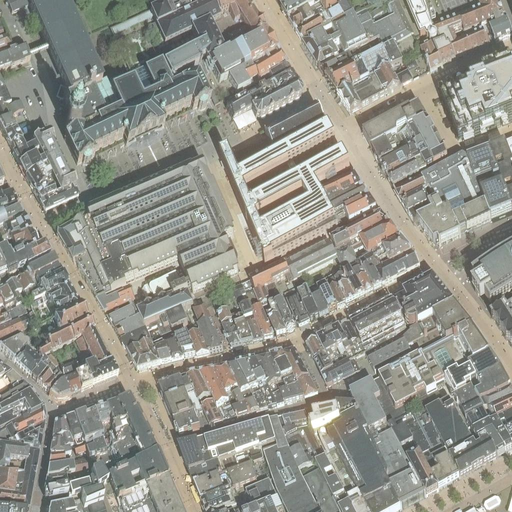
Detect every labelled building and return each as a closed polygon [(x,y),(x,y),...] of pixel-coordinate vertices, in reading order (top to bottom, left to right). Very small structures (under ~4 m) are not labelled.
[(63,0),(9,0),(5,2),(11,15),(12,15),(28,8),(54,68),(64,89),(59,87),(55,100),(65,103),(74,122),(71,121),(65,125),(63,132),(66,137),(69,138),(64,141),(76,166),(81,164),(82,166),(85,167),(89,165),(90,162),(89,160),(94,158),(92,154),(122,139),(126,147),(164,129),(160,121),(190,107),(192,111),(196,109),(197,111),(200,112),(205,110),(206,107),(205,105),(210,103),(197,76),(181,83),(177,76),(168,81),(162,67),(161,65),(143,73),(142,71),(122,81),(120,77),(110,81),(102,86),(63,0)] [(192,51),(162,67),(168,81),(177,76),(195,67),(201,79),(212,102),(214,107),(219,104),(208,82),(207,82),(205,77),(208,76),(201,64),(200,64),(199,60),(203,58),(205,62),(224,53),(209,23),(220,18),(219,16),(227,12),(234,23),(239,19),(241,23),(244,27),(226,37),(232,48),(261,33),(263,32),(254,16),(244,0),(210,0),(190,9),(189,7),(190,7),(185,0),(183,0),(171,6),(171,9),(170,6),(165,8),(163,5),(149,12),(111,29),(114,36),(152,19),(164,45),(190,32),(198,48),(192,50),(192,51)] [(288,22),(289,21),(312,8),(307,0),(303,0),(281,11),(281,12),(288,22)] [(296,33),(297,33),(319,21),(325,17),(345,7),(346,6),(346,5),(353,2),(352,0),(346,0),(344,2),(342,0),(327,0),(320,4),(312,8),(289,21),(290,22),(288,23),(295,34),(296,33)] [(307,0),(312,8),(320,4),(320,2),(318,0),(322,0),(323,1),(324,0),(307,0)] [(425,35),(429,47),(432,45),(433,45),(432,42),(439,40),(435,28),(432,29),(431,22),(435,20),(426,0),(404,0),(420,37),(425,35)] [(432,42),(433,45),(432,45),(441,68),(455,61),(449,48),(457,44),(455,38),(454,36),(464,33),(465,35),(479,29),(486,26),(490,24),(504,19),(495,0),(475,0),(480,10),(435,28),(439,40),(432,42)] [(337,61),(332,48),(339,45),(345,57),(379,40),(384,50),(392,45),(413,35),(402,10),(400,6),(398,2),(389,8),(387,9),(391,19),(373,27),(365,12),(352,18),(304,44),(302,45),(310,58),(318,71),(337,61)] [(345,7),(325,17),(329,25),(322,28),(319,21),(297,33),(295,34),(302,45),(304,44),(352,18),(345,7)] [(381,15),(383,14),(380,9),(378,10),(370,14),(372,19),(381,15)] [(490,24),(486,26),(488,30),(494,45),(495,45),(509,40),(511,38),(511,36),(506,22),(505,19),(505,18),(504,19),(490,24)] [(482,50),(489,47),(483,32),(480,33),(475,35),(467,39),(457,44),(449,48),(455,61),(476,52),(482,50)] [(218,85),(226,80),(276,53),(266,37),(264,33),(262,34),(261,33),(232,48),(224,53),(205,62),(206,62),(218,85)] [(0,53),(23,45),(22,41),(10,45),(7,38),(0,40),(0,53)] [(379,40),(345,57),(337,61),(318,71),(325,81),(359,63),(384,50),(379,40)] [(0,72),(30,62),(23,45),(0,53),(0,72)] [(402,65),(392,45),(384,50),(359,63),(325,81),(328,84),(337,98),(339,97),(349,92),(360,86),(354,74),(363,70),(368,81),(389,71),(402,65)] [(441,68),(432,45),(429,47),(420,50),(430,74),(441,68)] [(277,54),(276,53),(226,80),(235,95),(258,84),(267,78),(268,78),(285,68),(277,54)] [(511,67),(441,94),(459,144),(511,123),(511,67)] [(262,91),(272,86),(288,77),(290,76),(285,68),(268,78),(269,80),(259,86),(261,89),(262,91)] [(360,86),(349,92),(359,111),(399,90),(412,83),(407,73),(396,79),(396,80),(394,81),(389,71),(368,81),(360,86)] [(261,89),(256,92),(263,104),(296,86),(290,76),(289,77),(288,77),(272,86),(262,91),(261,89)] [(0,108),(4,107),(10,104),(0,81),(0,108)] [(296,86),(263,104),(250,111),(255,119),(259,120),(300,99),(301,95),(296,86)] [(256,92),(244,99),(250,111),(263,104),(256,92)] [(359,111),(349,92),(339,97),(337,98),(350,116),(359,111)] [(250,111),(244,99),(225,109),(232,121),(250,111)] [(7,108),(11,117),(24,111),(20,102),(7,108)] [(0,108),(0,123),(10,119),(4,107),(0,108)] [(366,134),(362,136),(371,151),(400,135),(408,131),(426,122),(421,114),(420,114),(416,107),(407,112),(392,120),(366,134)] [(273,154),(325,128),(317,112),(265,138),(273,154)] [(10,119),(0,123),(0,130),(3,137),(16,131),(10,119)] [(426,122),(408,131),(416,146),(414,147),(421,160),(420,160),(421,161),(425,170),(447,158),(442,150),(437,140),(435,137),(434,136),(431,131),(426,121),(426,122)] [(10,149),(21,143),(16,131),(3,137),(10,149)] [(400,135),(371,151),(379,166),(380,165),(414,147),(416,146),(408,131),(400,135)] [(220,160),(231,185),(265,266),(338,229),(332,219),(326,207),(320,196),(315,189),(349,170),(343,158),(309,176),(300,181),(295,173),(292,167),(335,144),(327,132),(285,155),(258,170),(239,180),(229,156),(220,160)] [(52,184),(58,196),(73,189),(75,188),(70,178),(69,179),(48,135),(31,143),(33,146),(38,156),(45,170),(48,177),(52,184)] [(38,156),(33,146),(25,151),(21,143),(10,149),(13,155),(19,166),(38,156)] [(511,160),(506,145),(490,151),(511,208),(511,160)] [(380,165),(379,166),(386,179),(388,178),(388,179),(386,180),(387,180),(421,161),(420,160),(421,160),(414,147),(380,165)] [(511,208),(490,151),(468,160),(471,169),(491,222),(511,213),(511,208)] [(25,179),(45,170),(38,156),(19,166),(25,179)] [(463,158),(421,180),(426,192),(471,169),(468,160),(466,160),(463,158)] [(421,161),(387,180),(392,189),(419,175),(426,171),(425,170),(421,161)] [(192,295),(238,275),(224,243),(225,243),(224,243),(234,238),(219,204),(222,203),(213,182),(210,183),(203,168),(166,184),(88,219),(89,221),(75,229),(72,230),(86,260),(75,266),(97,305),(127,291),(125,286),(178,263),(192,295)] [(489,223),(491,222),(471,169),(426,192),(427,193),(428,192),(435,205),(433,207),(433,208),(427,211),(431,220),(418,226),(435,250),(450,243),(490,225),(489,223)] [(28,185),(33,194),(52,184),(48,177),(45,170),(25,179),(28,185)] [(320,196),(326,207),(359,189),(361,188),(355,178),(320,196)] [(401,206),(403,205),(426,192),(421,180),(396,193),(394,194),(401,206)] [(33,194),(40,206),(58,196),(52,184),(33,194)] [(359,189),(326,207),(332,219),(338,216),(342,214),(341,212),(355,205),(367,198),(361,188),(359,189)] [(62,206),(76,199),(76,200),(77,199),(73,189),(58,196),(62,206)] [(427,193),(426,192),(403,205),(401,206),(408,217),(426,208),(423,202),(425,201),(422,195),(427,193)] [(0,211),(17,205),(16,204),(14,203),(15,201),(11,194),(0,197),(0,211)] [(46,214),(62,206),(58,196),(40,206),(44,214),(45,214),(46,214)] [(367,202),(367,201),(368,200),(367,198),(355,205),(341,212),(342,214),(343,213),(349,224),(362,217),(376,210),(369,200),(367,202)] [(417,225),(418,226),(431,220),(427,211),(433,208),(433,207),(429,208),(425,201),(423,202),(426,208),(408,217),(408,218),(410,217),(408,218),(413,226),(414,227),(417,225)] [(0,230),(15,224),(23,219),(24,219),(18,207),(0,213),(0,230)] [(368,237),(386,228),(388,227),(381,217),(363,226),(368,237)] [(19,239),(31,234),(24,220),(15,224),(0,230),(0,238),(1,241),(9,238),(10,240),(18,236),(19,239)] [(368,237),(363,226),(345,235),(331,242),(336,253),(358,241),(368,237)] [(361,246),(336,259),(334,254),(328,257),(332,265),(337,262),(342,272),(357,265),(398,244),(400,243),(388,227),(386,228),(368,237),(358,241),(361,246)] [(74,266),(75,266),(86,260),(72,230),(61,237),(60,237),(59,239),(59,241),(59,242),(74,266)] [(10,240),(17,256),(21,254),(22,256),(30,252),(38,247),(34,240),(35,240),(31,234),(19,239),(18,236),(10,240)] [(0,240),(0,264),(5,275),(5,276),(6,277),(11,274),(16,272),(16,271),(10,259),(8,255),(7,256),(0,240)] [(274,285),(285,279),(286,281),(289,286),(332,265),(328,257),(334,254),(328,244),(285,266),(284,266),(266,274),(272,286),(265,289),(265,290),(266,289),(273,305),(271,306),(272,306),(283,301),(283,300),(281,300),(274,285)] [(399,245),(398,244),(357,265),(361,272),(366,269),(370,277),(375,275),(395,264),(409,257),(411,256),(401,244),(399,245)] [(50,255),(44,245),(30,252),(22,256),(21,254),(17,256),(10,259),(16,272),(26,266),(27,267),(50,255)] [(511,253),(509,255),(500,260),(491,266),(484,271),(472,280),(476,286),(472,288),(480,302),(484,299),(490,308),(511,294),(511,253)] [(411,256),(409,257),(395,264),(401,279),(420,270),(411,256)] [(52,259),(26,272),(31,280),(34,278),(56,267),(52,259)] [(395,264),(375,275),(382,289),(401,279),(395,264)] [(58,277),(61,275),(56,267),(34,278),(39,288),(59,277),(58,277)] [(374,293),(382,289),(375,275),(370,277),(366,269),(361,272),(365,279),(365,280),(367,279),(374,293)] [(364,298),(356,284),(350,271),(343,275),(349,287),(348,288),(355,302),(364,298)] [(258,278),(250,282),(255,294),(265,289),(272,286),(266,274),(258,278)] [(34,290),(26,275),(16,281),(21,290),(24,296),(34,290)] [(176,275),(144,289),(148,298),(180,284),(176,275)] [(343,275),(333,280),(346,307),(355,302),(348,288),(349,287),(343,275)] [(45,299),(68,287),(66,284),(62,276),(59,277),(39,288),(34,290),(24,296),(23,296),(27,305),(28,306),(41,300),(45,299)] [(365,279),(356,284),(364,298),(374,293),(367,279),(365,280),(365,279)] [(337,311),(346,307),(333,280),(325,284),(328,292),(337,311)] [(21,293),(15,282),(4,287),(14,305),(13,305),(15,309),(22,305),(17,295),(21,293)] [(264,290),(265,290),(265,289),(255,294),(250,282),(242,286),(262,342),(263,342),(261,338),(262,338),(264,342),(274,340),(274,339),(260,309),(270,304),(264,290)] [(411,309),(399,314),(402,320),(403,320),(405,324),(406,325),(408,327),(410,328),(412,327),(415,327),(453,307),(428,283),(404,295),(411,309)] [(320,296),(329,315),(337,311),(328,292),(325,284),(316,289),(319,295),(320,296)] [(262,342),(242,286),(228,292),(236,310),(239,309),(240,314),(242,318),(241,318),(252,345),(262,342)] [(14,305),(4,287),(0,289),(0,302),(1,305),(2,305),(4,310),(13,305),(14,305)] [(52,307),(57,317),(79,307),(68,287),(45,299),(49,308),(52,307)] [(320,320),(329,315),(320,296),(319,295),(316,289),(307,293),(320,320)] [(127,291),(97,305),(105,318),(136,303),(130,290),(127,291)] [(182,313),(193,308),(185,290),(172,296),(173,298),(138,314),(141,319),(140,319),(144,330),(146,334),(156,329),(158,333),(151,336),(153,341),(150,343),(153,349),(161,344),(169,341),(168,340),(163,342),(161,338),(172,334),(188,327),(182,313)] [(307,293),(296,298),(310,325),(320,320),(307,293)] [(404,295),(393,301),(396,307),(396,308),(399,314),(411,309),(404,295)] [(222,311),(216,297),(211,300),(216,313),(222,311)] [(299,330),(310,325),(296,298),(286,303),(299,330)] [(41,300),(28,306),(31,311),(43,305),(41,300)] [(285,334),(286,336),(295,332),(282,304),(283,304),(284,302),(283,301),(272,306),(285,334)] [(382,307),(397,335),(400,334),(406,331),(391,302),(382,307)] [(6,314),(10,323),(26,315),(22,306),(6,314)] [(285,334),(272,306),(272,307),(268,309),(271,316),(267,318),(276,338),(276,339),(277,339),(277,338),(285,334)] [(497,329),(511,319),(511,306),(491,319),(497,329)] [(40,359),(42,358),(49,354),(75,342),(74,342),(93,332),(79,307),(57,317),(53,319),(58,330),(56,331),(57,333),(43,339),(46,345),(36,352),(40,359)] [(366,355),(364,355),(374,374),(410,356),(413,361),(473,331),(472,330),(464,320),(453,307),(415,327),(415,328),(397,338),(387,343),(377,348),(366,355)] [(371,313),(387,343),(397,338),(396,336),(397,335),(382,307),(371,313)] [(198,328),(201,338),(215,333),(205,308),(193,313),(199,327),(198,328)] [(216,315),(222,327),(231,350),(241,347),(232,323),(231,319),(227,310),(216,315)] [(115,333),(140,319),(141,319),(138,314),(132,312),(131,311),(108,323),(115,333)] [(387,343),(371,313),(361,318),(377,348),(387,343)] [(0,328),(10,323),(6,314),(0,316),(0,328)] [(241,347),(252,345),(241,318),(242,318),(240,314),(231,319),(232,323),(241,347)] [(0,342),(35,327),(31,317),(30,316),(0,329),(0,342)] [(349,324),(366,355),(377,348),(361,318),(349,324)] [(146,334),(144,330),(140,319),(115,333),(122,346),(146,334)] [(504,339),(511,333),(511,319),(497,329),(504,339)] [(337,330),(354,361),(364,355),(366,355),(349,324),(337,330)] [(208,356),(201,338),(198,328),(197,328),(185,333),(196,359),(208,356)] [(328,336),(343,366),(354,361),(337,330),(328,336)] [(413,361),(378,379),(378,380),(372,384),(371,382),(370,383),(379,399),(375,402),(388,425),(389,425),(400,419),(400,420),(421,410),(424,408),(425,410),(442,402),(438,394),(435,387),(445,382),(490,357),(473,331),(413,361)] [(75,342),(83,361),(80,362),(82,366),(79,367),(77,363),(76,362),(60,369),(64,378),(64,379),(72,375),(79,373),(94,367),(96,371),(111,365),(105,355),(104,352),(93,332),(74,342),(75,342)] [(185,333),(184,333),(173,339),(183,362),(184,362),(184,361),(196,359),(185,333)] [(209,355),(223,352),(215,333),(201,338),(208,356),(209,355)] [(146,334),(122,346),(128,356),(126,358),(140,351),(139,348),(150,343),(146,334)] [(325,359),(326,358),(333,372),(343,366),(328,336),(316,342),(325,359)] [(12,362),(26,349),(28,347),(27,346),(28,345),(25,343),(24,344),(19,339),(0,349),(0,351),(8,359),(12,362)] [(161,344),(171,365),(183,362),(173,339),(169,341),(161,344)] [(306,347),(307,350),(306,350),(305,350),(308,357),(310,356),(315,364),(325,359),(316,342),(306,347)] [(131,362),(133,365),(138,373),(139,374),(148,371),(160,367),(153,349),(150,343),(139,348),(140,351),(126,358),(129,364),(131,362)] [(153,349),(160,367),(161,368),(171,365),(161,344),(153,349)] [(40,362),(26,349),(12,362),(13,363),(14,364),(19,368),(20,369),(25,374),(30,378),(37,371),(41,365),(40,362)] [(308,377),(295,353),(282,357),(286,364),(296,383),(308,377)] [(55,369),(59,366),(51,356),(45,360),(51,365),(55,369)] [(297,386),(296,383),(286,364),(285,364),(282,357),(270,360),(286,392),(297,386)] [(490,357),(445,382),(454,400),(472,391),(471,391),(474,390),(473,389),(488,382),(500,376),(500,375),(501,374),(496,366),(490,357)] [(45,360),(42,358),(40,359),(40,360),(40,361),(40,362),(41,365),(37,371),(30,378),(35,383),(49,367),(51,365),(45,360)] [(315,364),(321,378),(333,372),(326,358),(325,359),(315,364)] [(286,392),(270,360),(263,361),(278,394),(279,395),(286,392)] [(278,394),(263,361),(255,364),(267,388),(271,397),(278,394)] [(360,372),(354,361),(343,366),(333,372),(321,378),(327,389),(332,386),(360,372)] [(267,388),(255,364),(248,365),(259,391),(267,388)] [(117,378),(117,377),(117,376),(112,365),(111,366),(111,365),(96,371),(94,367),(79,373),(80,376),(85,374),(91,388),(94,387),(95,388),(115,380),(114,379),(117,378)] [(240,374),(249,393),(250,395),(259,391),(248,365),(237,368),(240,374)] [(0,379),(9,374),(10,374),(3,369),(0,367),(0,379)] [(49,378),(54,373),(49,367),(35,383),(36,384),(42,389),(50,379),(49,378)] [(240,374),(237,368),(227,370),(230,376),(241,398),(249,393),(240,374)] [(232,410),(239,408),(246,406),(241,398),(230,376),(229,376),(226,370),(213,374),(217,380),(229,405),(232,410)] [(50,379),(42,389),(50,395),(58,386),(54,382),(57,378),(54,373),(49,378),(50,379)] [(80,376),(79,373),(72,375),(73,379),(80,393),(91,388),(85,374),(80,376)] [(203,382),(213,403),(216,410),(229,405),(217,380),(216,380),(213,374),(200,376),(203,382)] [(454,400),(462,415),(511,392),(510,390),(502,375),(501,374),(500,375),(500,376),(488,382),(473,389),(474,390),(471,391),(472,391),(454,400)] [(0,382),(0,397),(21,385),(21,384),(20,384),(12,376),(11,376),(0,382)] [(213,403),(203,382),(202,382),(199,376),(186,380),(192,392),(201,410),(213,403)] [(304,401),(318,396),(308,377),(296,383),(297,386),(304,401)] [(62,383),(57,378),(54,382),(58,386),(50,395),(57,401),(61,401),(69,398),(62,383)] [(73,379),(63,383),(62,383),(69,398),(80,393),(73,379)] [(159,390),(160,393),(164,403),(192,392),(186,380),(159,390)] [(349,393),(354,408),(369,435),(388,425),(375,402),(379,399),(370,383),(349,393)] [(0,408),(28,392),(21,385),(0,397),(0,408)] [(286,392),(293,404),(304,401),(297,386),(286,392)] [(259,391),(268,411),(277,409),(276,407),(271,397),(267,388),(259,391)] [(250,395),(259,413),(268,411),(259,391),(250,395)] [(0,431),(43,412),(28,392),(0,408),(0,431)] [(192,392),(164,403),(174,424),(186,420),(199,415),(203,414),(201,410),(192,392)] [(279,395),(284,406),(293,404),(286,392),(279,395)] [(462,415),(466,422),(484,413),(485,415),(488,414),(487,412),(511,400),(511,394),(511,392),(462,415)] [(246,406),(251,416),(259,413),(250,395),(249,393),(241,398),(246,406)] [(276,407),(277,409),(284,406),(279,395),(278,394),(271,397),(276,407)] [(117,404),(114,405),(125,427),(120,429),(127,443),(122,446),(121,444),(116,446),(107,449),(110,456),(99,459),(107,477),(154,454),(144,434),(145,433),(143,429),(143,428),(142,428),(140,424),(141,424),(140,423),(140,424),(128,400),(117,405),(117,404)] [(511,400),(487,412),(488,414),(485,415),(484,413),(466,422),(473,435),(511,415),(511,400)] [(425,410),(412,416),(449,487),(459,481),(457,477),(460,481),(425,416),(443,406),(442,402),(425,410)] [(443,406),(425,416),(460,481),(468,476),(476,472),(484,467),(487,465),(489,464),(478,445),(478,444),(476,445),(473,447),(471,443),(450,402),(443,406)] [(209,429),(216,427),(223,424),(216,410),(213,403),(201,410),(203,414),(209,429)] [(104,408),(116,446),(121,444),(122,446),(127,443),(120,429),(125,427),(114,405),(104,408)] [(216,410),(223,424),(237,421),(232,410),(229,405),(216,410)] [(239,408),(244,418),(251,416),(246,406),(239,408)] [(310,426),(328,463),(352,511),(366,511),(339,457),(338,458),(329,441),(327,433),(341,425),(336,407),(312,412),(313,423),(309,424),(310,426)] [(400,511),(389,484),(391,477),(369,435),(354,408),(336,407),(341,425),(327,433),(329,441),(338,458),(339,457),(366,511),(400,511)] [(104,408),(93,412),(92,412),(107,449),(116,446),(104,408)] [(232,410),(237,421),(244,418),(239,408),(232,410)] [(0,450),(4,448),(44,425),(44,420),(43,412),(0,431),(0,450)] [(107,449),(92,412),(72,419),(83,446),(84,448),(100,443),(103,450),(107,449)] [(285,431),(310,426),(309,424),(313,423),(312,412),(282,419),(285,431)] [(191,434),(204,430),(199,415),(186,420),(191,434)] [(511,434),(511,415),(473,435),(477,442),(493,433),(498,442),(506,438),(511,434)] [(449,487),(412,416),(401,421),(438,492),(449,487)] [(64,422),(73,444),(75,449),(83,446),(72,419),(64,422)] [(352,511),(328,463),(310,426),(285,431),(282,419),(278,420),(287,451),(297,472),(314,465),(318,473),(337,511),(352,511)] [(427,498),(438,492),(401,421),(400,420),(400,419),(389,425),(427,498)] [(174,424),(179,437),(184,436),(191,434),(186,420),(174,424)] [(276,492),(285,511),(317,511),(302,481),(297,472),(287,451),(278,420),(271,421),(275,443),(261,448),(264,454),(276,492)] [(246,454),(249,452),(258,449),(261,448),(275,443),(271,421),(269,422),(252,427),(195,444),(201,462),(203,469),(240,456),(240,455),(245,453),(246,454)] [(73,444),(64,422),(54,425),(73,444)] [(44,425),(4,448),(39,452),(41,439),(42,436),(44,425)] [(54,425),(52,440),(73,444),(54,425)] [(427,498),(389,425),(388,425),(369,435),(391,477),(389,484),(400,511),(401,511),(402,511),(401,510),(403,509),(404,509),(405,510),(406,509),(407,509),(408,508),(408,507),(409,506),(408,505),(408,504),(425,499),(427,498)] [(505,455),(498,442),(493,433),(477,442),(478,445),(488,441),(492,448),(491,448),(497,459),(505,455)] [(511,452),(511,449),(506,438),(498,442),(505,455),(506,455),(511,452)] [(66,457),(70,456),(68,449),(72,449),(74,458),(85,456),(86,459),(68,463),(69,465),(71,464),(89,462),(84,448),(83,446),(75,449),(73,444),(52,440),(49,457),(63,457),(63,458),(66,457)] [(488,441),(478,445),(489,464),(497,459),(491,448),(492,448),(488,441)] [(103,450),(100,443),(84,448),(89,462),(99,459),(110,456),(107,449),(103,450)] [(180,449),(187,467),(189,474),(188,475),(203,469),(201,462),(195,444),(178,449),(179,450),(180,449)] [(36,469),(39,453),(39,452),(4,448),(0,450),(0,509),(18,511),(19,509),(29,511),(29,510),(28,510),(35,476),(36,469)] [(262,461),(258,449),(249,452),(253,465),(262,461)] [(117,500),(166,479),(156,454),(155,454),(155,453),(154,454),(107,477),(117,500)] [(226,475),(250,466),(246,454),(245,453),(240,455),(240,456),(203,469),(188,475),(189,475),(189,476),(193,487),(194,486),(194,487),(226,475)] [(58,466),(69,465),(68,463),(67,463),(66,457),(63,458),(63,457),(49,457),(48,466),(57,465),(58,466)] [(89,462),(71,464),(73,475),(90,473),(89,462)] [(58,466),(48,468),(46,479),(64,476),(73,475),(71,464),(69,465),(58,466)] [(194,488),(195,492),(201,503),(232,491),(235,490),(256,482),(250,466),(226,475),(194,487),(195,488),(194,488)] [(90,473),(93,489),(105,484),(98,470),(90,473)] [(337,511),(318,473),(302,481),(317,511),(337,511)] [(65,478),(46,481),(46,482),(44,492),(52,491),(66,488),(91,483),(90,478),(66,483),(65,478)] [(166,480),(166,479),(117,500),(120,507),(117,509),(118,511),(182,511),(168,479),(166,480)] [(281,511),(269,482),(245,492),(251,505),(239,510),(240,511),(281,511)] [(85,484),(66,488),(67,495),(68,497),(87,491),(85,484)] [(67,495),(66,488),(52,491),(44,492),(44,493),(44,496),(44,498),(44,499),(45,500),(46,500),(48,500),(54,498),(67,495)] [(235,490),(232,491),(201,503),(204,511),(219,511),(239,504),(240,503),(235,490)] [(100,497),(80,502),(83,510),(102,503),(100,497)] [(49,508),(48,511),(105,511),(102,503),(83,510),(80,502),(49,508)]
